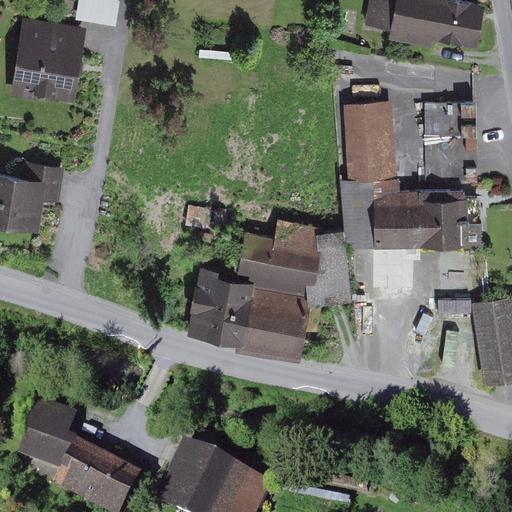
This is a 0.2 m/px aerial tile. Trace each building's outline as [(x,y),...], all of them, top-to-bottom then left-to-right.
[(118,0),(79,0),(76,17),(114,23),(118,0)] [(483,1),(474,0),(395,0),(391,28),(476,42),(483,1)] [(81,29),(25,20),(14,87),(70,96),(81,29)] [(397,101),(354,103),(357,172),(400,170),(397,101)] [(479,168),(476,101),(427,103),(428,134),(454,134),(455,169),(479,168)] [(23,174),(0,170),(0,219),(37,225),(41,196),(57,199),(60,182),(62,166),(26,160),(23,174)] [(476,187),(373,192),(376,240),(478,235),(476,187)] [(235,272),(205,267),(186,333),(311,360),(321,305),(354,302),(345,227),(281,219),(275,233),(245,228),(235,272)] [(511,299),(485,301),(491,379),(511,377),(511,299)] [(79,413),(40,396),(17,450),(62,469),(55,486),(115,511),(128,511),(145,473),(68,440),(79,413)] [(262,511),(275,483),(192,447),(166,506),(179,511),(262,511)]
